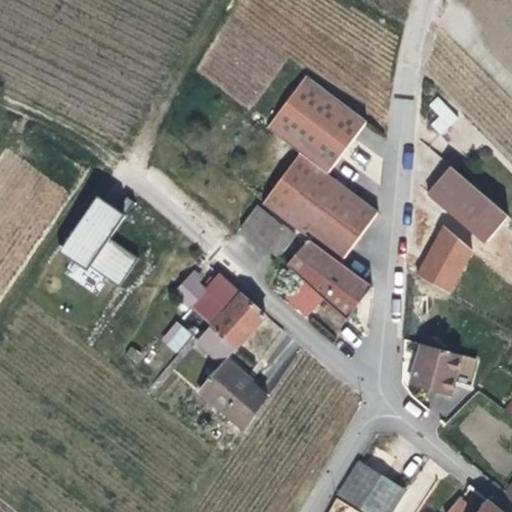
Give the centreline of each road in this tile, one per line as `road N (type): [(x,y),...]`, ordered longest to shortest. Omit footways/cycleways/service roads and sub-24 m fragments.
road 1 (residential): [(426,0),(412,42),(398,149),(385,393)]
road 2 (residential): [(385,393),(127,183)]
road 3 (residential): [(511,506),(407,425),(384,418)]
road 4 (residential): [(384,418),(362,430),(313,511)]
